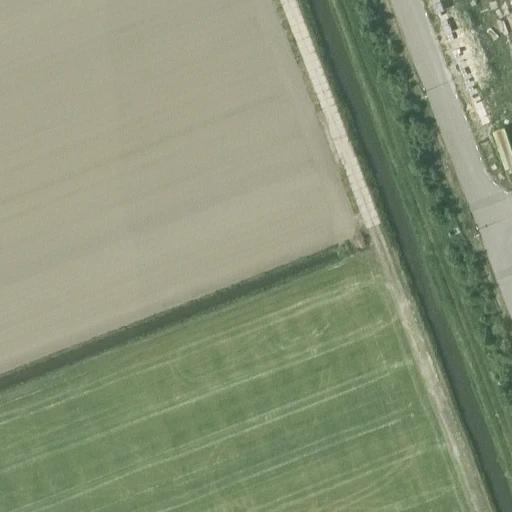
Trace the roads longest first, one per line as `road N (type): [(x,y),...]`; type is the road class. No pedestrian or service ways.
road 1 (unclassified): [(495,229),(407,0)]
road 2 (track): [(283,0),(373,226)]
